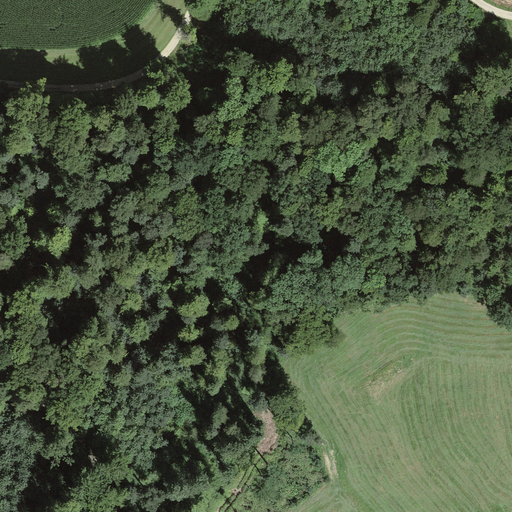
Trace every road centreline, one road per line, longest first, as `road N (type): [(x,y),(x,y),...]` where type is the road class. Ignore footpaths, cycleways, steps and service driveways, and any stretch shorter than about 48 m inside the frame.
road 1 (track): [(197,0),(169,45),(128,85),(0,81)]
road 2 (track): [(119,511),(104,472),(49,403)]
